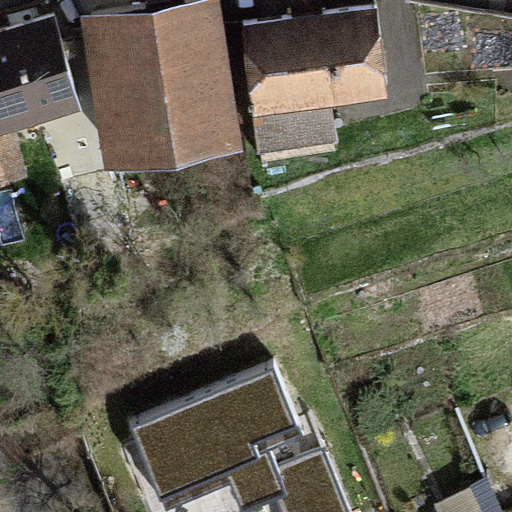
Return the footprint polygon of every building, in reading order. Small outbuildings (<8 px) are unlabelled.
[(214,0),(151,0),(89,10),(111,149),(235,128),(214,0)] [(314,0),(298,0),(292,1),(294,14),(316,10),(314,0)] [(294,14),(241,22),(258,139),(334,128),(328,88),(385,80),(374,2),(316,10),(294,14)] [(52,10),(0,26),(0,175),(23,168),(6,115),(77,93),(65,51),(60,37),(52,10)] [(71,34),(60,37),(65,51),(75,48),(71,34)] [(334,128),(258,139),(261,156),(336,145),(334,128)] [(303,436),(274,363),(129,420),(163,508),(228,482),(235,500),(268,488),(277,511),(346,511),(323,451),(275,469),(268,450),(303,436)] [(0,461),(31,448),(20,423),(0,431),(0,461)] [(492,490),(478,497),(486,511),(495,511),(503,509),(492,490)]
